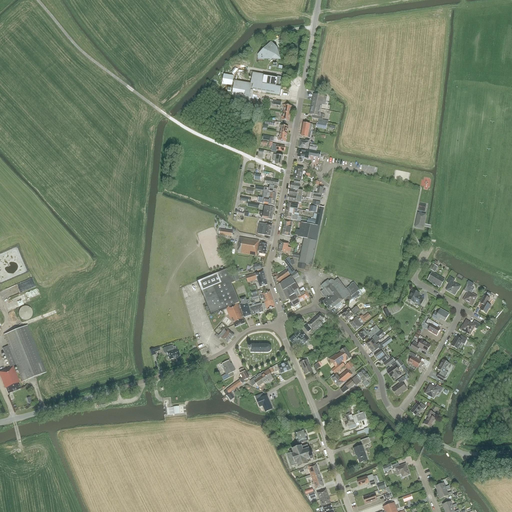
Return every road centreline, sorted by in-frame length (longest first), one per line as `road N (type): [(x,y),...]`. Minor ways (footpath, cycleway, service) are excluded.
road 1 (tertiary): [(282,318),(268,266),(318,0)]
road 2 (tertiary): [(0,422),(191,366),(254,327),(281,323)]
road 3 (residential): [(395,416),(460,308)]
